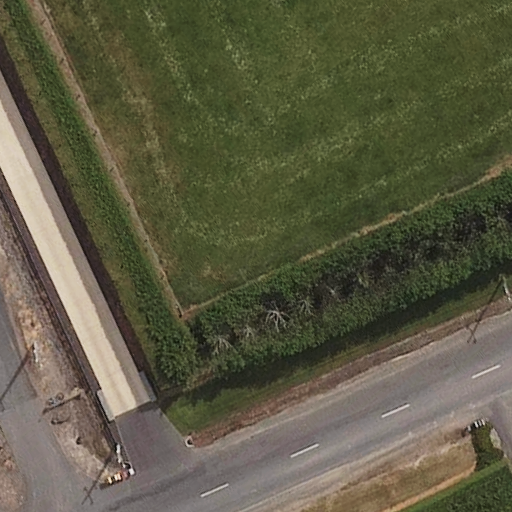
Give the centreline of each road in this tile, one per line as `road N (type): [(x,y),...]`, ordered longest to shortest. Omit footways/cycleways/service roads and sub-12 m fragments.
road 1 (unclassified): [(511,362),(165,511)]
road 2 (unknown): [(92,511),(0,314)]
